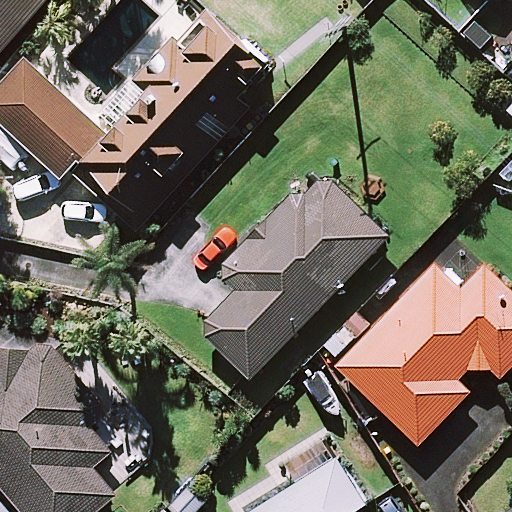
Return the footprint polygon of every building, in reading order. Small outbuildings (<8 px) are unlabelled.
[(0,0),(0,48),(42,0),(0,0)] [(215,14),(186,47),(174,36),(141,72),(153,82),(107,132),(25,56),(0,83),(0,117),(61,175),(67,168),(135,230),(174,188),(161,176),(204,130),(216,141),(249,105),(237,93),(266,61),(215,14)] [(388,233),(319,166),(222,267),(240,284),(200,326),(251,375),(388,233)] [(511,362),(511,289),(461,239),(339,363),(418,441),(469,389),(459,380),(482,357),(500,374),(511,362)] [(0,345),(0,482),(25,511),(92,511),(116,492),(90,462),(109,445),(86,418),(105,402),(50,336),(26,347),(0,345)] [(364,499),(322,431),(279,458),(293,481),(247,510),(248,511),(354,511),(352,507),(364,499)] [(191,477),(165,503),(174,511),(222,511),(224,511),(191,477)]
